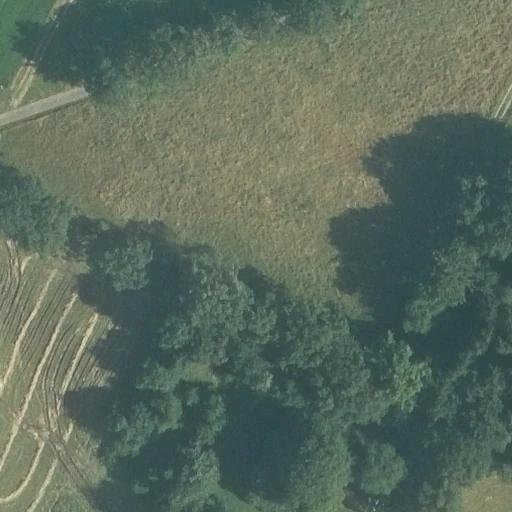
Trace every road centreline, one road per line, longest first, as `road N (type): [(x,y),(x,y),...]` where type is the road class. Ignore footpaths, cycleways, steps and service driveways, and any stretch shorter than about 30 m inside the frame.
road 1 (unclassified): [(0,121),(337,0)]
road 2 (unknown): [(67,0),(0,114)]
